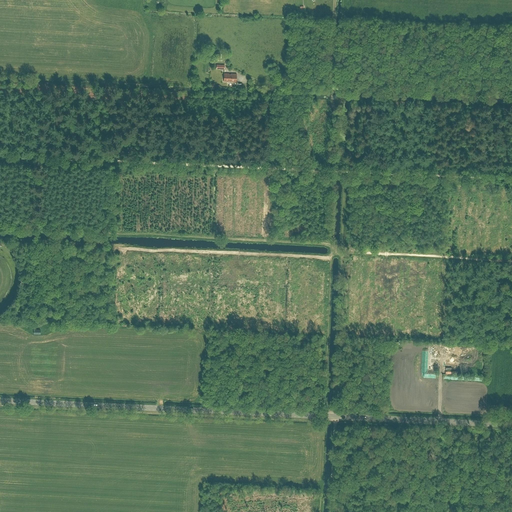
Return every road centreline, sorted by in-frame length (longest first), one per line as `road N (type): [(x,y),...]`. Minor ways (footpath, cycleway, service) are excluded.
road 1 (tertiary): [(511,424),(0,400)]
road 2 (track): [(341,252),(331,511)]
road 3 (track): [(332,257),(125,247)]
road 4 (track): [(302,169),(306,93),(331,70),(335,0)]
road 5 (track): [(341,252),(511,261)]
